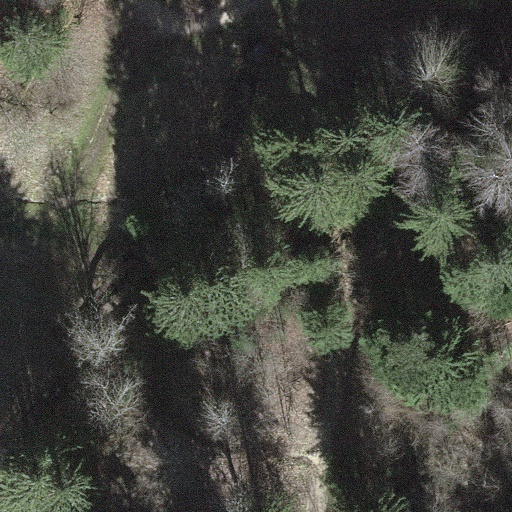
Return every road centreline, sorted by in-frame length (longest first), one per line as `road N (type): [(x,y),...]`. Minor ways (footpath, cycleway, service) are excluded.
road 1 (track): [(511,50),(397,214),(373,267),(349,331),(321,511)]
road 2 (track): [(0,243),(91,217),(166,22)]
